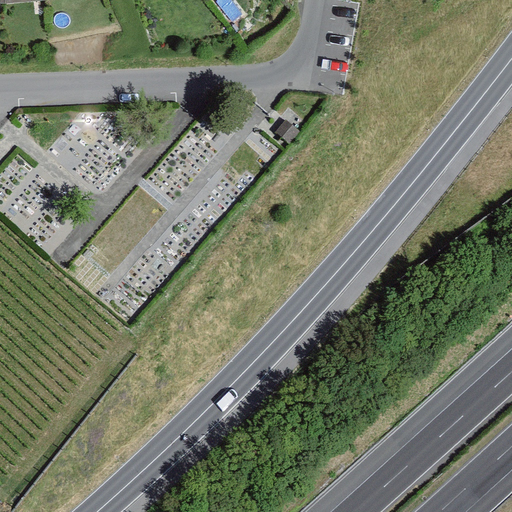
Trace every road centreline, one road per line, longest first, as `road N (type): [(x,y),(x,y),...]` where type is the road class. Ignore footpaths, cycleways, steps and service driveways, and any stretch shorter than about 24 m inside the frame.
road 1 (secondary): [(97,511),(321,289),(511,58)]
road 2 (residential): [(0,91),(274,72),(306,44),(314,0)]
road 3 (motorway): [(511,371),(355,511)]
